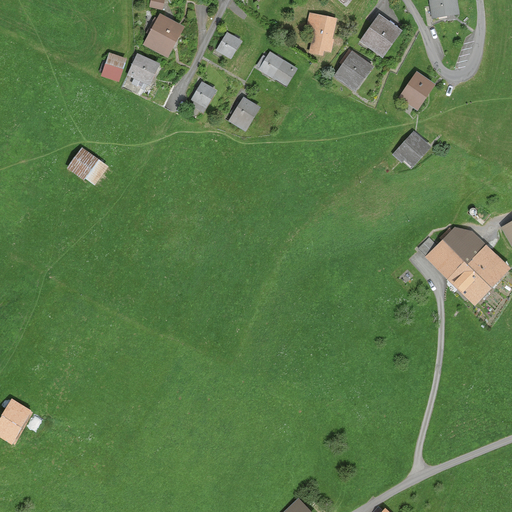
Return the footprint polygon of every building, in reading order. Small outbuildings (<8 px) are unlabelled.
[(151,0),(149,7),(162,10),(164,0),(151,0)] [(429,0),(432,20),(459,16),(456,0),(429,0)] [(310,14),(305,33),(313,34),(308,54),(323,58),(324,52),(331,54),(334,41),(332,40),(337,20),(310,14)] [(185,29),(160,15),(143,45),(168,59),(185,29)] [(380,21),(365,41),(381,53),(396,32),(380,21)] [(227,33),(216,51),(231,60),(242,42),(227,33)] [(270,53),(259,71),(286,88),(297,71),(270,53)] [(109,54),(105,65),(123,71),(126,60),(109,54)] [(373,69),(352,54),(334,78),(355,93),(373,69)] [(137,55),(127,77),(149,88),(160,66),(137,55)] [(119,84),(123,71),(105,65),(101,78),(119,84)] [(417,74),(399,98),(417,111),(435,86),(417,74)] [(194,102),(191,107),(204,114),(216,92),(201,83),(191,101),(194,102)] [(243,99),(229,122),(246,132),(260,109),(243,99)] [(413,133),(392,156),(401,164),(404,161),(412,169),(431,149),(413,133)] [(109,169),(82,149),(67,169),(84,182),(85,180),(95,187),(109,169)] [(511,222),(501,228),(511,250),(511,222)] [(442,241),(465,266),(486,246),(472,232),(455,228),(442,241)] [(418,249),(425,258),(438,246),(429,237),(418,249)] [(425,258),(448,282),(465,266),(442,241),(438,246),(425,258)] [(494,257),(486,246),(465,266),(491,292),(510,271),(494,257)] [(475,308),(491,292),(465,266),(448,282),(475,308)] [(31,412),(14,402),(0,426),(0,434),(13,442),(31,412)] [(285,511),(307,511),(297,501),(285,511)]
